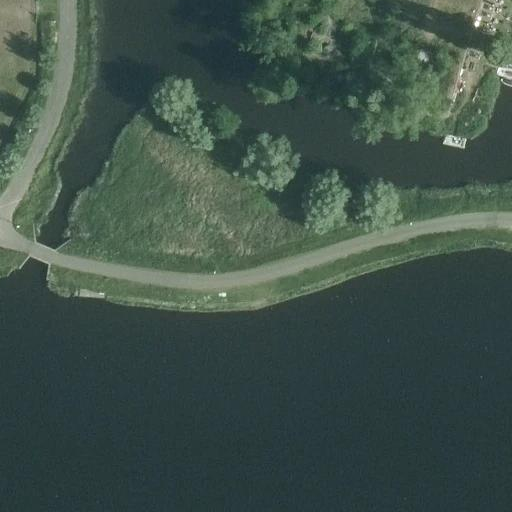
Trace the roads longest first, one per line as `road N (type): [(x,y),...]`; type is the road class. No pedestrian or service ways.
road 1 (unclassified): [(511,224),(417,227),(261,277),(195,283),(52,258),(0,232)]
road 2 (tertiary): [(0,214),(43,143),(62,84),(65,0)]
